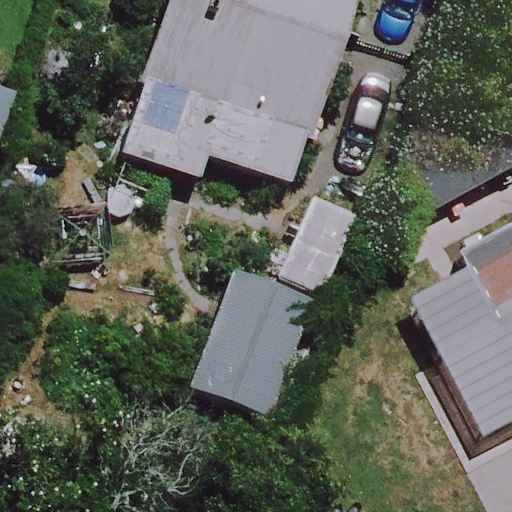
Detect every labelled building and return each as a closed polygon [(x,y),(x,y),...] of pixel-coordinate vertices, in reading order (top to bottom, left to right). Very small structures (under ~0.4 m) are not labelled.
[(169,0),(110,161),(195,192),(204,169),(284,199),(357,0),(169,0)] [(447,211),(511,181),(511,0),(460,0),(389,188),(447,211)] [(0,129),(22,51),(0,44),(0,129)] [(487,343),(511,329),(511,229),(471,252),(446,266),(487,343)] [(312,317),(235,286),(190,399),(267,430),(312,317)]
